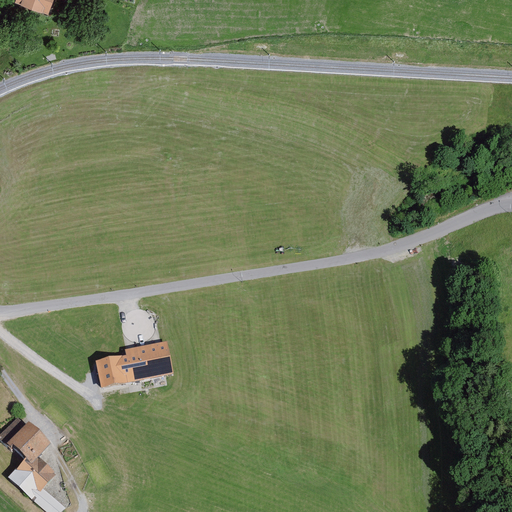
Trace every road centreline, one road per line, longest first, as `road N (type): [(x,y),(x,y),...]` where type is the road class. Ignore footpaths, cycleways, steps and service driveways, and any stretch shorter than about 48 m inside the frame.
road 1 (unclassified): [(0,311),(362,257),(511,204)]
road 2 (track): [(129,468),(0,327)]
